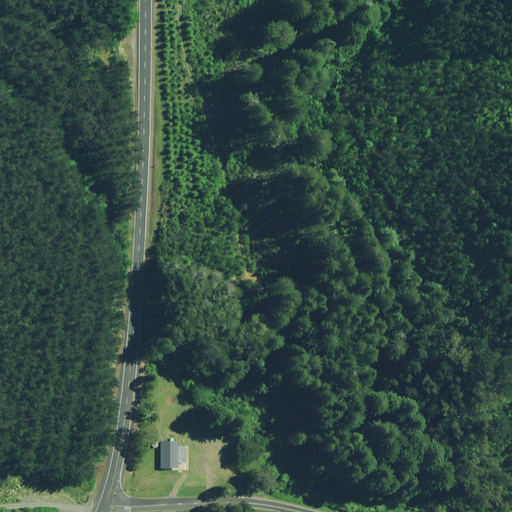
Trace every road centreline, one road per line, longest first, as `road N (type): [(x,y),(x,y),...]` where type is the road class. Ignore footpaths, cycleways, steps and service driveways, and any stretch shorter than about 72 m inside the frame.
road 1 (primary): [(105,507),(133,347),(145,0)]
road 2 (tertiary): [(105,507),(247,502),(299,511)]
